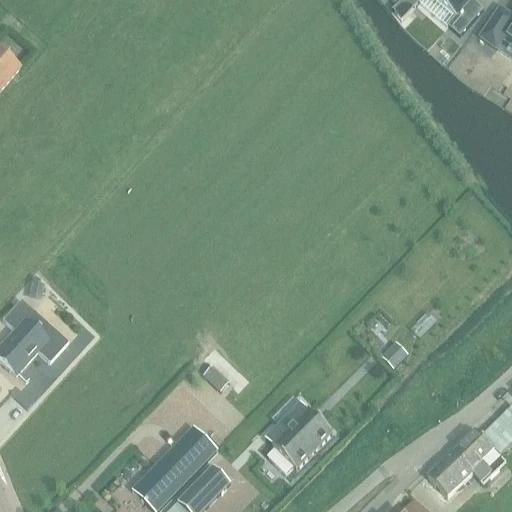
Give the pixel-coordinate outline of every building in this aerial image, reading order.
[(408,0),(407,2),(415,11),(420,5),(425,0),(408,0)] [(473,0),(428,0),(456,22),(448,31),(460,41),(481,14),(470,5),(473,0)] [(511,18),(500,11),(479,40),(496,51),(507,36),(510,38),(508,41),(511,43),(511,18)] [(0,93),(20,70),(0,52),(0,93)] [(33,285),(30,298),(42,300),(44,287),(33,285)] [(13,335),(0,349),(0,365),(16,379),(37,356),(49,367),(68,346),(56,335),(32,314),(20,303),(1,324),(13,335)] [(408,361),(397,350),(388,358),(399,369),(408,361)] [(511,409),(480,440),(495,455),(499,459),(511,446),(511,409)] [(276,429),(265,440),(275,450),(266,459),(285,478),(294,469),(297,472),(332,437),(308,413),(307,413),(284,437),(276,429)] [(193,430),(132,494),(149,511),(162,511),(218,454),(193,430)] [(444,465),(428,481),(447,502),(473,477),(483,488),(506,466),(499,459),(495,455),(480,440),(475,435),(444,465)] [(213,469),(178,505),(185,511),(203,511),(230,485),(213,469)]
